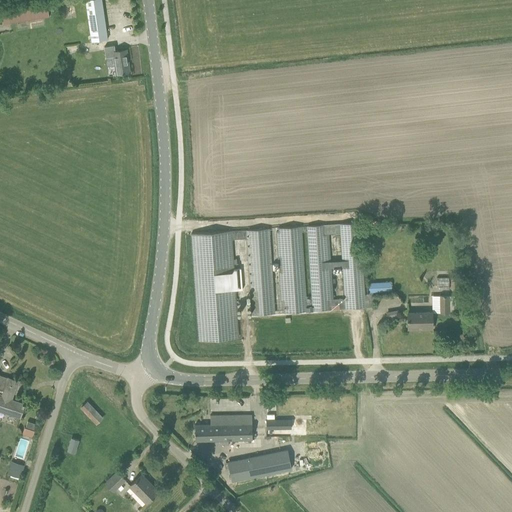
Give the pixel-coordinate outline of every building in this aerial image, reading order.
[(91,41),(107,38),(101,0),(87,0),(85,0),(91,41)] [(49,17),(47,6),(1,13),(3,24),(49,17)] [(114,45),(104,47),(105,57),(114,56),(116,74),(119,74),(129,73),(126,49),(116,51),(115,51),(114,45)] [(373,307),(373,297),(372,292),(368,292),(363,292),(359,222),(341,223),(324,224),(307,225),(277,228),(278,245),(280,276),(283,303),(284,313),(306,311),(306,307),(312,306),(312,311),(329,310),(329,306),(338,305),(339,309),(373,307)] [(251,315),(275,314),(269,228),(213,232),(202,233),(192,233),(199,341),(226,339),(238,338),(231,239),(246,239),(251,315)] [(447,287),(448,277),(437,277),(437,287),(447,287)] [(390,281),(367,283),(368,292),(372,292),(391,291),(390,281)] [(440,296),(441,312),(449,312),(448,296),(440,296)] [(432,312),(417,312),(407,312),(408,329),(432,328),(432,312)] [(0,410),(20,417),(24,404),(11,400),(15,387),(16,388),(18,381),(0,375),(0,385),(4,387),(1,397),(0,396),(0,410)] [(264,406),(319,406),(319,412),(334,412),(334,406),(353,406),(353,397),(263,398),(264,406)] [(96,423),(102,418),(87,402),(81,407),(96,423)] [(252,440),(252,424),(252,414),(210,415),(210,424),(195,424),(195,441),(252,440)] [(278,420),(266,421),(266,429),(278,429),(278,420)] [(36,424),(28,421),(25,427),(33,430),(36,424)] [(79,440),(71,438),(67,450),(75,453),(79,440)] [(228,461),(232,481),(291,469),(287,449),(260,455),(228,461)] [(9,464),(6,474),(7,473),(19,478),(22,468),(9,464)] [(113,490),(125,479),(117,471),(105,481),(113,490)] [(130,486),(139,495),(146,503),(158,491),(141,475),(130,486)]
